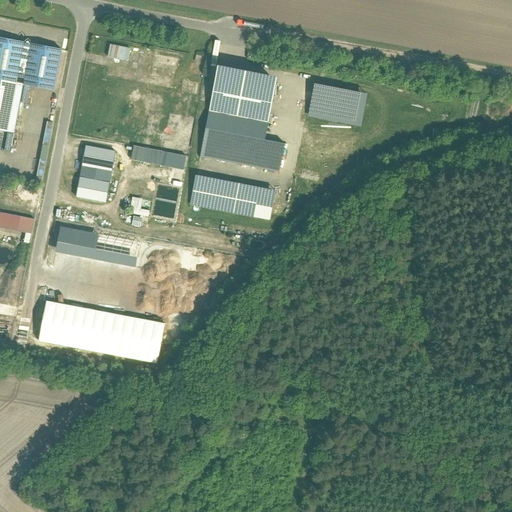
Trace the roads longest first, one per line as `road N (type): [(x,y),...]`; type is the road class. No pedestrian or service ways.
road 1 (track): [(240,32),(256,27),(511,79)]
road 2 (residential): [(240,32),(63,0)]
road 3 (unknown): [(219,29),(237,62),(285,76),(288,142)]
